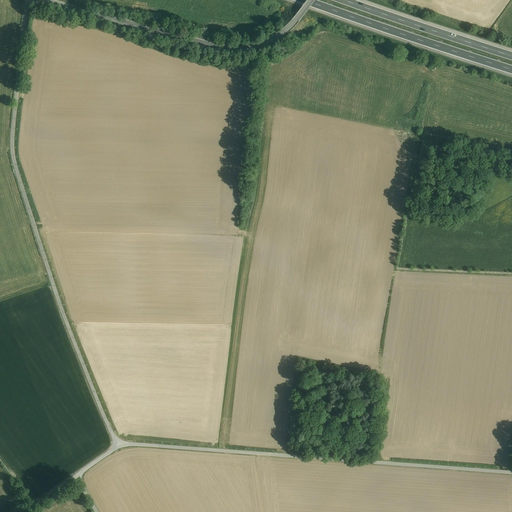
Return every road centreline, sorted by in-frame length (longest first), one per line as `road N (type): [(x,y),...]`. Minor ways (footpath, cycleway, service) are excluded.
road 1 (unclassified): [(30,0),(12,154),(57,298),(119,446)]
road 2 (unclassified): [(119,446),(511,472)]
road 3 (unclassified): [(45,0),(241,46),(277,35),(311,0)]
road 4 (motorway): [(292,0),(511,72)]
road 5 (motorway): [(511,55),(346,0)]
